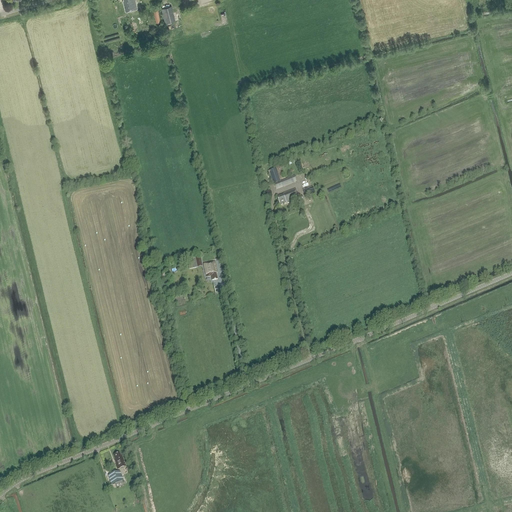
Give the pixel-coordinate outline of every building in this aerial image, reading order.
[(123,0),(124,1),(123,1),(125,12),(137,9),(134,0),(123,0)] [(175,21),(172,6),(161,9),(165,24),(175,21)] [(274,183),(276,189),(297,182),(294,176),(274,183)] [(313,187),(303,190),(305,197),(315,194),(313,187)] [(280,205),(299,198),(295,188),(283,193),(283,194),(277,196),(280,205)] [(204,264),(204,266),(206,277),(207,277),(211,276),(212,280),(217,279),(216,274),(217,273),(214,262),(204,264)] [(124,466),(125,466),(122,457),(121,457),(119,454),(114,455),(116,461),(115,461),(118,468),(124,466)] [(108,476),(111,485),(115,484),(117,488),(123,485),(123,483),(124,482),(123,481),(125,480),(124,476),(122,477),(120,472),(108,476)]
